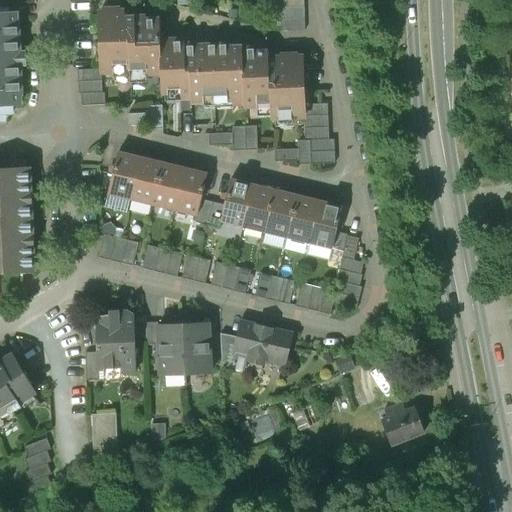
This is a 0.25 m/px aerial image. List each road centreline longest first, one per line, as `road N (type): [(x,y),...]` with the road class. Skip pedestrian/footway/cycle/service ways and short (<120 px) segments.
road 1 (residential): [(362,191),(385,248),(387,284),(363,320),(334,325),(72,264)]
road 2 (primary): [(503,511),(439,169)]
road 3 (residential): [(85,126),(362,191)]
road 4 (residential): [(320,0),(362,191)]
road 5 (residential): [(79,488),(58,337),(34,309)]
road 6 (primary): [(413,0),(422,121),(439,169)]
road 7 (primary): [(439,169),(439,0)]
